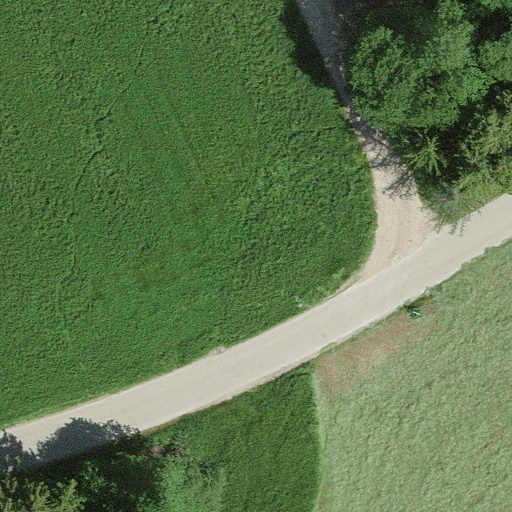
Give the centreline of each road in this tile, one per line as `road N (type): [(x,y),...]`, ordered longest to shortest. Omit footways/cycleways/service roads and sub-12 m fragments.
road 1 (residential): [(511,212),(404,284),(182,401),(0,466)]
road 2 (track): [(404,284),(392,186),(310,0)]
